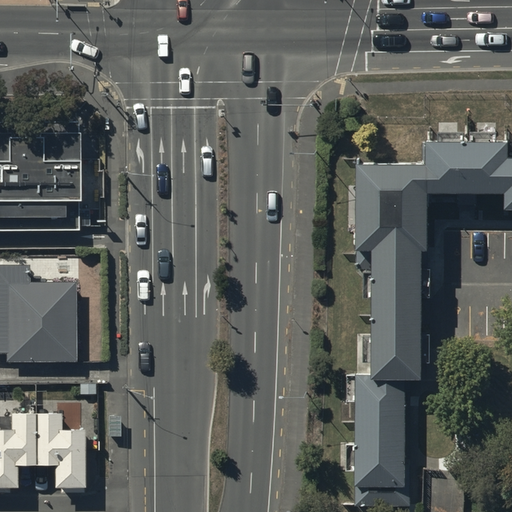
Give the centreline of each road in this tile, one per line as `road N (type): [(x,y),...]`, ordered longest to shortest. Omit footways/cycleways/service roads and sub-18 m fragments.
road 1 (secondary): [(261,37),(247,511)]
road 2 (secondary): [(174,511),(169,38)]
road 3 (trunk): [(511,28),(261,37)]
road 4 (trunk): [(169,38),(0,34)]
